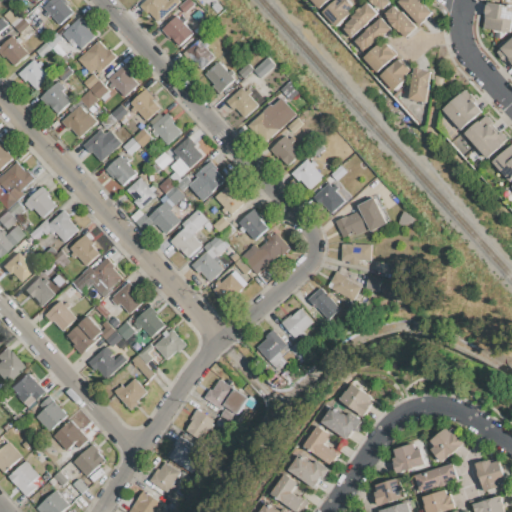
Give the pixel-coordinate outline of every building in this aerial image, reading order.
[(44,7),(52,0),(66,0),(64,2),(73,12),(59,24),(51,14),(48,17),(44,13),(47,10),(44,7)] [(145,0),(179,0),(180,1),(157,22),(141,4),(145,0)] [(185,0),(190,0),(194,4),(184,13),(178,7),(185,0)] [(311,0),(329,0),(320,9),(311,0)] [(322,12),(335,0),(345,0),(347,2),(349,1),(354,6),(348,11),(351,14),(336,27),(322,12)] [(391,0),(390,0),(370,0),(380,11),(391,0)] [(399,0),(420,0),(434,14),(421,26),(398,1),(399,0)] [(217,2),(222,7),(217,13),(212,8),(217,2)] [(368,2),(379,14),(351,40),(341,29),(353,18),(352,17),(368,2)] [(488,2),(511,5),(511,27),(511,33),(484,28),(488,2)] [(4,15),(13,7),(24,18),(14,27),(4,15)] [(407,37),(391,20),(401,10),(417,27),(407,37)] [(177,16),(180,19),(183,16),(187,20),(184,23),(193,33),(178,47),(162,30),(177,16)] [(0,17),(1,17),(8,25),(0,32),(0,17)] [(62,34),(81,17),(88,25),(86,27),(94,36),(81,48),(72,38),(69,41),(62,34)] [(14,27),(24,18),(30,25),(20,34),(14,27)] [(382,18),(392,29),(376,43),(374,42),(363,52),(354,43),(382,18)] [(52,48),(47,41),(56,33),(62,39),(52,48)] [(0,48),(0,46),(12,36),(28,54),(15,65),(0,48)] [(511,37),(511,61),(500,48),(511,37)] [(199,41),(202,43),(205,40),(208,44),(205,47),(214,57),(200,70),(185,54),(199,41)] [(79,59),(99,41),(107,51),(109,49),(117,57),(99,73),(95,69),(91,73),(79,59)] [(364,58),(379,44),(381,47),(386,42),(397,54),(377,73),(364,58)] [(51,49),(42,57),(37,52),(46,43),(51,49)] [(275,65),(260,79),(253,70),(268,57),(275,65)] [(18,73),(34,60),(37,63),(40,61),(43,64),(40,67),(48,76),(35,88),(28,79),(26,81),(18,73)] [(381,76),(399,60),(405,66),(407,64),(412,70),(407,75),(409,77),(394,91),(381,76)] [(219,61),(228,71),(231,69),(235,72),(232,75),(235,79),(219,93),(203,76),(219,61)] [(110,79),(124,65),(131,72),(129,74),(138,84),(125,96),(116,86),(113,89),(109,85),(112,82),(110,79)] [(426,102),(410,100),(414,76),(413,75),(414,67),(423,69),(423,70),(431,71),(426,102)] [(84,82),(93,74),(99,80),(89,88),(84,82)] [(90,89),(100,80),(108,90),(99,99),(90,89)] [(40,98),(59,81),(65,88),(62,91),(71,101),(58,113),(50,104),(48,106),(40,98)] [(281,90),(291,81),(300,91),(290,100),(281,90)] [(242,87),(245,92),(248,89),(251,92),(248,95),(257,105),(242,119),(226,101),(242,87)] [(131,103),(146,89),(152,97),(151,98),(159,108),(146,120),(138,110),(135,113),(131,109),(134,106),(131,103)] [(443,110),(467,89),(476,99),(474,101),(482,111),(460,130),(443,110)] [(81,99),(89,91),(98,100),(89,108),(81,99)] [(249,125),(271,105),(272,106),(282,98),(297,114),(265,142),(249,125)] [(62,121),(80,105),(88,114),(90,113),(98,122),(80,137),(71,127),(68,129),(62,121)] [(112,113),(121,105),(128,112),(119,121),(112,113)] [(149,122),(159,113),(162,117),(167,112),(174,121),(173,122),(182,132),(168,144),(158,134),(156,136),(152,132),(155,129),(149,122)] [(466,134),(487,115),(491,121),(489,123),(499,135),(502,133),(508,139),(486,158),(466,134)] [(287,126),(297,117),(303,124),(293,133),(287,126)] [(134,137),(143,128),(152,138),(142,147),(134,137)] [(83,145),(101,130),(105,134),(111,129),(123,143),(102,161),(93,151),(91,153),(83,145)] [(174,150),(189,136),(196,144),(194,146),(203,156),(190,168),(180,158),(177,160),(174,156),(177,154),(174,150)] [(285,136),(289,140),(292,137),(295,140),(292,143),(301,153),(288,165),(278,155),(275,158),(268,151),(285,136)] [(123,146),(132,138),(140,146),(131,154),(123,146)] [(0,139),(7,146),(4,148),(13,158),(0,169),(0,139)] [(494,161),(511,145),(511,180),(511,181),(494,161)] [(155,161),(165,152),(172,160),(162,169),(155,161)] [(109,167),(121,156),(136,173),(124,184),(109,167)] [(307,159),(310,162),(313,159),(317,164),(314,167),(324,177),(310,190),(293,172),(307,159)] [(196,174),(211,160),(218,168),(216,170),(225,180),(202,200),(189,186),(198,177),(196,174)] [(0,181),(0,177),(17,163),(25,172),(28,170),(35,178),(21,190),(25,194),(18,201),(10,193),(10,192),(15,187),(13,185),(11,187),(9,185),(5,188),(0,181)] [(341,166),(347,172),(336,181),(331,175),(341,166)] [(159,186),(168,177),(176,186),(166,194),(159,186)] [(177,185),(186,177),(191,182),(187,186),(191,191),(186,195),(177,185)] [(128,190),(141,179),(156,196),(143,208),(128,190)] [(329,183),(332,187),(335,184),(338,188),(335,191),(345,201),(330,214),(314,197),(329,183)] [(216,197),(229,185),(238,195),(240,193),(246,200),(231,214),(228,210),(225,213),(222,210),(225,207),(216,197)] [(28,199),(42,186),(49,194),(47,196),(56,206),(43,217),(34,206),(30,210),(25,204),(29,200),(28,199)] [(166,194),(176,186),(181,192),(172,200),(166,194)] [(18,201),(8,209),(1,201),(10,193),(18,201)] [(374,197),(387,223),(371,231),(369,228),(355,235),(354,231),(342,237),(335,221),(347,215),(348,216),(360,210),(358,206),(374,197)] [(9,209),(18,202),(25,210),(17,218),(9,209)] [(151,214),(164,203),(180,221),(167,232),(151,214)] [(240,222),(255,209),(262,217),(260,219),(268,228),(255,240),(246,230),(243,232),(240,229),(243,226),(240,222)] [(65,241),(55,231),(51,234),(49,231),(45,234),(44,232),(42,230),(50,223),(65,210),(71,218),(69,220),(77,230),(65,241)] [(170,241),(185,228),(182,224),(198,210),(208,221),(192,235),(203,248),(192,257),(191,255),(188,257),(181,249),(179,251),(170,241)] [(0,222),(0,218),(8,211),(16,221),(7,230),(0,222)] [(399,223),(403,211),(407,212),(413,220),(411,223),(403,225),(399,223)] [(212,225),(223,215),(230,223),(219,233),(212,225)] [(50,223),(42,230),(44,232),(35,240),(30,234),(46,219),(50,223)] [(0,232),(2,230),(5,233),(2,236),(12,247),(0,257),(0,232)] [(242,257),(255,244),(259,248),(269,239),(267,236),(270,234),(272,236),(276,232),(291,249),(272,265),(275,268),(270,273),(266,268),(258,275),(242,257)] [(70,248),(86,234),(95,243),(92,245),(101,254),(86,267),(77,256),(74,259),(71,255),(74,252),(70,248)] [(215,248),(213,246),(210,242),(219,234),(225,240),(215,248)] [(342,244),(371,245),(370,260),(360,260),(360,264),(348,264),(348,260),(342,260),(342,244)] [(213,259),(207,252),(213,246),(215,248),(220,254),(213,259)] [(192,265),(207,252),(213,259),(223,269),(210,281),(201,271),(199,273),(192,265)] [(17,253),(21,257),(24,254),(27,257),(24,260),(33,271),(19,283),(11,273),(9,275),(2,266),(17,253)] [(109,289),(96,275),(93,271),(108,257),(116,265),(113,268),(122,278),(109,289)] [(236,263),(241,258),(251,269),(246,274),(236,263)] [(96,275),(79,290),(78,289),(73,283),(90,268),(93,271),(96,275)] [(214,289),(238,268),(250,282),(226,303),(214,289)] [(328,286),(337,271),(346,277),(346,278),(361,287),(353,300),(328,286)] [(53,280),(60,273),(66,279),(59,286),(53,280)] [(369,275),(382,279),(380,283),(382,284),(379,292),(365,288),(369,275)] [(39,276),(42,280),(45,278),(48,282),(46,284),(56,295),(41,308),(25,289),(39,276)] [(113,295),(130,281),(136,289),(134,291),(143,302),(130,314),(120,303),(117,307),(111,300),(115,297),(113,295)] [(63,292),(73,283),(78,289),(68,298),(63,292)] [(321,287),(340,308),(329,319),(317,306),(316,307),(308,299),(321,287)] [(94,306),(104,297),(113,306),(103,315),(94,306)] [(61,301),(64,305),(67,302),(70,305),(67,308),(76,319),(63,330),(54,320),(51,322),(45,315),(61,301)] [(133,322),(151,306),(157,314),(156,315),(165,325),(151,337),(142,327),(139,330),(133,322)] [(296,338),(282,322),(291,314),(292,316),(301,308),(313,322),(304,331),(306,334),(302,338),(299,335),(296,338)] [(68,335),(89,316),(99,327),(106,320),(116,330),(105,339),(100,333),(93,339),(95,341),(81,354),(74,345),(76,343),(68,335)] [(117,330),(126,322),(135,331),(126,340),(117,330)] [(270,361),(258,347),(268,339),(266,336),(274,329),(290,348),(282,355),(280,352),(270,361)] [(155,345),(165,337),(162,334),(166,330),(169,333),(173,330),(186,345),(178,352),(176,350),(167,359),(155,345)] [(106,340),(116,331),(121,338),(112,346),(106,340)] [(303,355),(294,345),(300,340),(309,350),(303,355)] [(294,345),(303,355),(297,361),(288,351),(294,345)] [(89,362),(107,346),(114,353),(110,356),(114,360),(121,354),(126,359),(106,378),(97,368),(95,370),(89,362)] [(0,353),(6,348),(24,368),(5,384),(0,378),(0,353)] [(147,364),(138,354),(144,349),(153,358),(147,364)] [(132,360),(138,355),(154,374),(149,379),(132,360)] [(28,372),(45,391),(27,407),(11,388),(28,372)] [(135,378),(147,392),(137,401),(139,403),(131,410),(115,392),(123,385),(124,388),(135,378)] [(221,379),(248,398),(237,414),(224,404),(221,409),(204,398),(210,389),(213,391),(221,379)] [(341,400),(353,384),(372,397),(369,402),(371,404),(363,415),(341,400)] [(49,396),(66,416),(49,431),(36,417),(44,409),(39,405),(49,396)] [(322,422),(332,408),(341,415),(343,412),(348,415),(350,412),(364,423),(358,432),(354,429),(347,439),(322,422)] [(201,440),(187,430),(193,421),(190,419),(197,409),(214,421),(211,425),(215,428),(212,431),(209,429),(201,440)] [(67,450),(54,436),(72,420),(84,435),(67,450)] [(319,426),(331,435),(325,443),(340,454),(332,465),(313,451),(314,451),(306,445),(319,426)] [(442,462),(432,450),(436,447),(431,442),(447,427),(450,431),(452,429),(464,442),(442,462)] [(169,457),(177,446),(174,444),(180,436),(197,448),(194,451),(203,457),(191,473),(169,457)] [(9,442),(22,457),(4,473),(0,468),(0,446),(2,449),(9,442)] [(397,473),(392,457),(396,456),(394,450),(414,443),(416,449),(421,448),(426,463),(397,473)] [(88,477),(74,461),(93,444),(98,450),(97,451),(106,461),(88,477)] [(299,456),(304,459),(305,457),(314,464),(317,460),(330,469),(326,475),(328,476),(326,480),(321,477),(314,487),(289,470),(299,456)] [(476,464),(491,459),(492,463),(500,461),(501,464),(505,463),(510,478),(498,482),(500,487),(485,491),(476,464)] [(26,461),(39,476),(32,483),(36,488),(26,496),(9,477),(26,461)] [(180,473),(173,484),(176,486),(173,490),(170,488),(167,492),(150,481),(158,469),(160,470),(166,463),(180,473)] [(416,475),(453,463),(458,479),(449,482),(450,484),(422,493),(416,475)] [(53,477),(60,471),(68,480),(62,486),(53,477)] [(286,475),(298,483),(292,492),(305,501),(297,511),(281,501),(280,502),(273,496),(274,495),(272,494),(273,494),(286,475)] [(375,485),(400,477),(406,497),(379,506),(374,491),(377,490),(375,485)] [(73,484),(79,479),(88,488),(82,494),(73,484)] [(66,489),(71,485),(80,493),(75,498),(66,489)] [(40,511),(37,508),(56,490),(70,505),(62,511),(40,511)] [(428,511),(424,497),(445,490),(447,495),(452,494),(456,507),(441,511),(428,511)] [(130,511),(144,491),(163,504),(157,511),(130,511)] [(167,499),(171,492),(180,498),(175,505),(167,499)] [(476,511),(473,504),(501,495),(504,505),(503,505),(505,511),(476,511)] [(260,511),(267,502),(282,511),(284,509),(289,511),(260,511)] [(380,511),(380,510),(406,502),(409,511),(380,511)]
